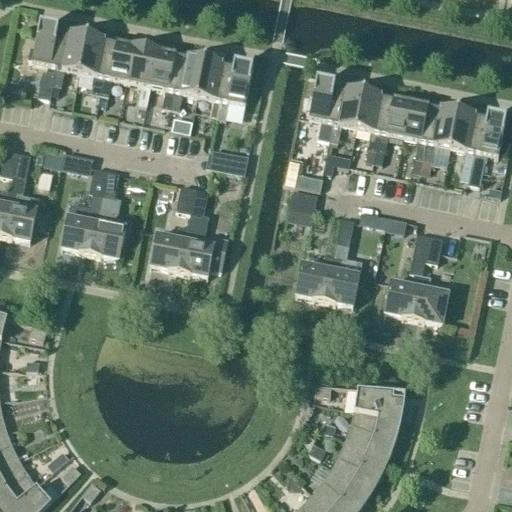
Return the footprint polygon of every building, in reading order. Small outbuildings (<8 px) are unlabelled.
[(51,92),(62,39),(57,38),(57,35),(39,31),(34,55),(29,54),(27,65),(31,66),(30,70),(46,73),(45,79),(41,78),(35,104),(48,106),(51,92)] [(63,77),(78,80),(86,41),(68,37),(68,40),(62,39),(51,92),(59,94),(63,77)] [(104,47),(104,45),(86,41),(78,80),(93,83),(89,100),(98,102),(109,48),(104,47)] [(110,87),(125,90),(125,89),(133,51),(115,47),(115,49),(109,48),(98,102),(106,104),(110,87)] [(148,96),(149,93),(157,55),(133,51),(125,89),(141,92),(137,111),(145,112),(149,96),(148,96)] [(157,55),(149,93),(165,97),(161,113),(169,115),(180,62),(175,61),(175,59),(157,55)] [(180,62),(169,115),(170,115),(178,117),(181,100),(196,103),(197,102),(204,65),(186,61),(186,64),(180,62)] [(204,65),(197,102),(212,105),(208,123),(216,125),(218,117),(218,113),(227,72),(222,71),(222,69),(204,65)] [(218,113),(227,115),(228,109),(244,113),(252,75),(233,71),(233,73),(227,72),(218,113)] [(9,86),(6,100),(23,104),(26,90),(9,86)] [(322,135),(331,137),(339,95),(333,94),(334,91),(315,88),(308,126),(323,129),(322,135)] [(340,132),(355,135),(363,97),(345,94),(344,96),(339,95),(331,137),(328,148),(337,149),(340,132)] [(370,138),(367,155),(375,157),(386,104),(381,103),(381,101),(363,97),(355,135),(370,138)] [(392,103),(391,105),(386,104),(375,157),(384,159),(387,142),(402,145),(410,107),(392,103)] [(414,165),(422,167),(433,114),(428,113),(428,110),(410,107),(402,145),(417,148),(414,165)] [(434,151),(449,154),(457,116),(439,113),(439,115),(433,114),(422,167),(431,168),(434,151)] [(160,114),(158,126),(167,128),(170,115),(169,115),(160,114)] [(475,120),(457,116),(449,154),(464,157),(461,174),(469,176),(480,123),(475,122),(475,120)] [(486,122),(486,125),(480,123),(469,176),(466,191),(479,193),(484,167),(480,166),(481,161),(497,164),(505,126),(486,122)] [(173,123),(171,136),(189,140),(191,127),(173,123)] [(4,157),(0,178),(0,182),(12,185),(17,160),(4,157)] [(326,161),(322,181),(330,182),(333,170),(335,161),(326,159),(326,161)] [(9,198),(0,243),(11,245),(12,245),(29,248),(36,216),(38,205),(27,203),(21,202),(29,162),(17,160),(12,185),(9,198)] [(207,162),(205,174),(231,179),(233,167),(207,162)] [(67,223),(60,255),(78,258),(78,259),(89,261),(106,178),(93,175),(88,200),(92,201),(89,215),(69,211),(67,223)] [(106,178),(89,261),(100,263),(118,266),(124,234),(114,232),(119,206),(113,205),(118,180),(106,178)] [(294,192),(319,198),(322,185),(296,180),(294,192)] [(175,217),(189,220),(194,196),(180,193),(175,217)] [(194,196),(189,220),(187,234),(178,278),(207,284),(208,276),(220,278),(227,246),(213,243),(211,252),(202,250),(208,223),(202,222),(207,198),(194,196)] [(293,196),(289,216),(313,221),(317,201),(293,196)] [(0,243),(9,198),(1,197),(0,199),(0,243)] [(332,263),(323,308),(334,311),(334,310),(352,314),(358,282),(361,270),(345,266),(353,228),(340,225),(332,263)] [(178,278),(187,234),(178,233),(176,244),(157,241),(152,273),(178,278)] [(400,324),(412,326),(421,282),(424,268),(429,243),(416,241),(408,279),(412,280),(410,292),(390,288),(383,320),(401,324),(400,324)] [(429,243),(424,268),(436,271),(441,246),(429,243)] [(301,270),(294,302),(312,305),(312,306),(323,308),(332,263),(324,262),(321,274),(301,270)] [(447,300),(427,296),(429,283),(421,282),(412,326),(423,329),(423,328),(441,332),(447,300)] [(46,337),(31,332),(30,333),(27,342),(41,347),(41,348),(42,348),(46,337)] [(16,378),(7,378),(7,387),(17,387),(16,378)] [(330,394),(330,393),(314,391),(313,403),(314,403),(314,402),(329,404),(330,394)] [(404,399),(356,395),(355,403),(354,410),(353,417),(351,425),(398,436),(400,426),(402,417),(403,408),(404,399)] [(393,452),(396,444),(398,436),(351,425),(349,431),(347,438),(345,444),(341,453),(386,472),(387,469),(390,461),(393,452)] [(322,428),(319,438),(331,441),(334,432),(322,428)] [(7,442),(6,436),(0,438),(0,470),(16,463),(13,456),(10,449),(7,442)] [(312,450),(307,460),(320,466),(325,456),(312,450)] [(383,478),(386,472),(341,453),(339,458),(336,464),(333,470),(329,476),(327,479),(368,505),(370,502),(375,494),(379,486),(383,478)] [(25,477),(21,471),(16,463),(0,470),(0,511),(31,487),(29,484),(25,477)] [(68,490),(69,491),(80,479),(72,471),(71,472),(61,483),(68,490)] [(316,494),(312,499),(309,503),(318,511),(363,511),(365,509),(368,505),(327,479),(325,482),(321,488),(316,494)] [(47,511),(50,509),(44,502),(39,496),(34,490),(31,487),(0,511),(47,511)] [(91,489),(81,501),(82,502),(90,508),(99,496),(99,497),(100,496),(91,489)] [(318,511),(309,503),(302,510),(299,511),(318,511)]
